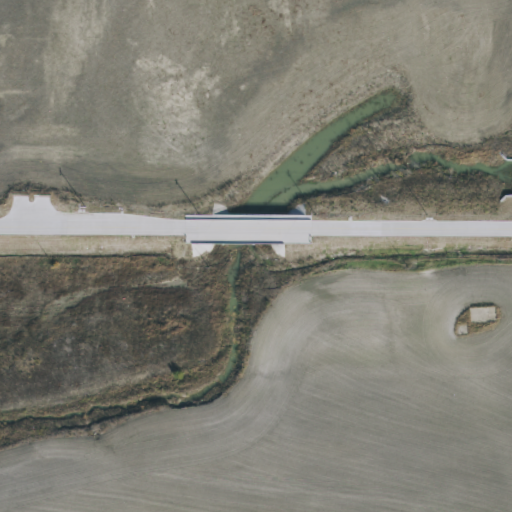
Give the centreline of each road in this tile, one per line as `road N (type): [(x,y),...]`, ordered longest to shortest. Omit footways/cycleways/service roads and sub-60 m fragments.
road 1 (tertiary): [(511,229),(311,229)]
road 2 (tertiary): [(0,227),(188,228)]
road 3 (tertiary): [(188,228),(311,229)]
